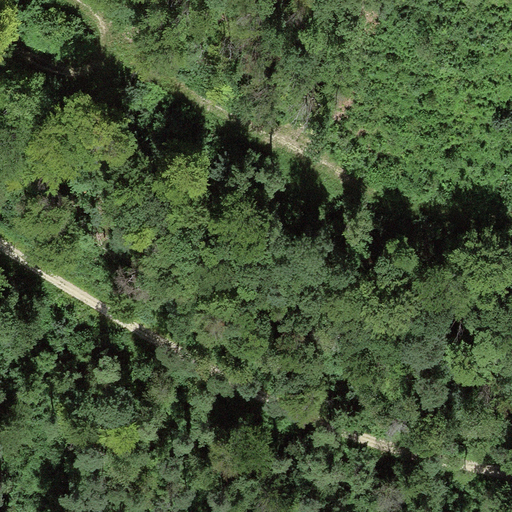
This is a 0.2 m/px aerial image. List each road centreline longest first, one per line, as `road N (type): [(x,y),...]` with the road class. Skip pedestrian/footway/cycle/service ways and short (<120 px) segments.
road 1 (track): [(0,250),(152,344),(331,437),(511,476)]
road 2 (track): [(114,41),(347,179),(420,206),(511,212)]
road 3 (track): [(74,0),(114,41),(58,60),(0,34)]
